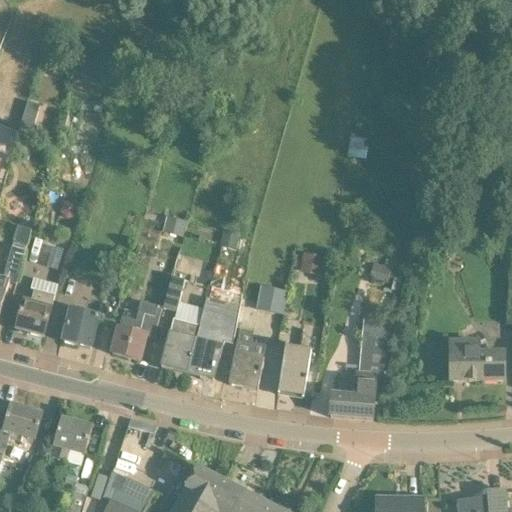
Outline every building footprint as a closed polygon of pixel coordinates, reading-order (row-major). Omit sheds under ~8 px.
[(43,54),(38,72),(48,75),(53,56),(43,54)] [(90,96),(99,71),(83,66),(74,91),(90,96)] [(32,134),(40,108),(28,104),(20,130),(32,134)] [(361,161),(365,140),(351,138),(346,163),(353,164),(354,160),(361,161)] [(29,187),(26,199),(37,202),(40,190),(29,187)] [(183,240),(187,224),(167,219),(163,235),(183,240)] [(16,286),(21,267),(31,232),(18,229),(8,264),(3,282),(0,281),(0,316),(6,296),(5,295),(9,284),(16,286)] [(239,237),(224,233),(220,249),(235,253),(239,237)] [(320,278),(323,259),(303,256),(300,274),(320,278)] [(387,285),(391,271),(374,266),(370,280),(387,285)] [(176,315),(185,283),(171,279),(163,312),(176,315)] [(51,313),(58,289),(33,283),(31,293),(33,293),(30,307),(24,305),(16,332),(43,340),(51,313)] [(288,294),(261,289),(257,312),(284,317),(288,294)] [(119,332),(112,357),(140,364),(146,339),(154,341),(162,311),(140,305),(136,324),(122,320),(119,332)] [(90,352),(98,320),(71,314),(63,345),(90,352)] [(362,334),(389,339),(391,325),(363,321),(362,334)] [(166,353),(161,370),(187,376),(199,328),(173,322),(170,335),(169,335),(165,352),(166,353)] [(199,328),(187,376),(213,383),(218,366),(219,366),(224,345),(232,347),(237,327),(224,324),(221,334),(199,328)] [(382,380),(389,339),(362,334),(359,369),(356,401),(332,399),(330,420),(372,423),(376,380),(382,380)] [(258,393),(264,363),(266,351),(237,346),(229,387),(258,393)] [(479,358),(479,346),(451,346),(452,384),(504,384),(504,357),(479,358)] [(304,399),(309,369),(312,354),(286,350),(278,395),(304,399)] [(35,444),(42,417),(11,408),(3,434),(0,432),(0,471),(10,437),(35,444)] [(62,422),(53,461),(66,464),(80,468),(82,468),(92,431),(62,422)] [(50,461),(52,453),(41,449),(37,462),(45,464),(50,461)] [(275,511),(187,467),(172,494),(180,499),(173,511),(275,511)] [(102,500),(129,511),(142,511),(153,493),(115,475),(102,500)] [(82,511),(89,489),(76,486),(68,511),(82,511)] [(507,511),(506,495),(488,497),(488,502),(458,505),(458,511),(507,511)] [(422,511),(423,502),(376,501),(375,511),(422,511)]
